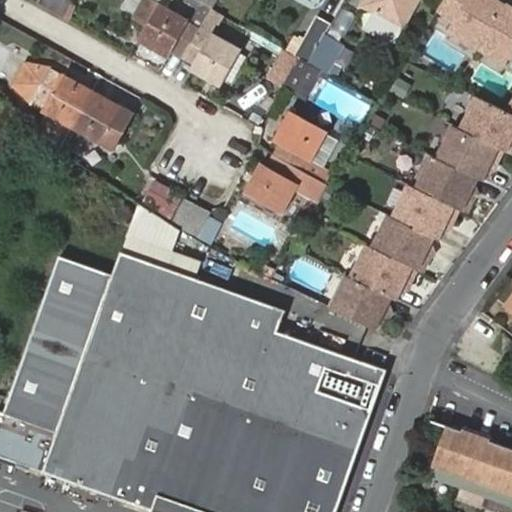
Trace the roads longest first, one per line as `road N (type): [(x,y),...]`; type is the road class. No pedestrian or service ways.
road 1 (residential): [(419,366),(442,319),(511,224)]
road 2 (residential): [(367,511),(419,366)]
